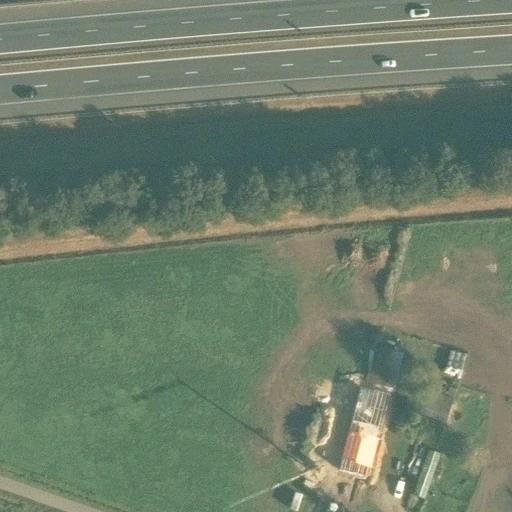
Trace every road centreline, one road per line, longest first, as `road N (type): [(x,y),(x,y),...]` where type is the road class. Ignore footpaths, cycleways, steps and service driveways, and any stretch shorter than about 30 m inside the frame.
road 1 (motorway): [(511,0),(0,42)]
road 2 (motorway): [(0,93),(511,52)]
